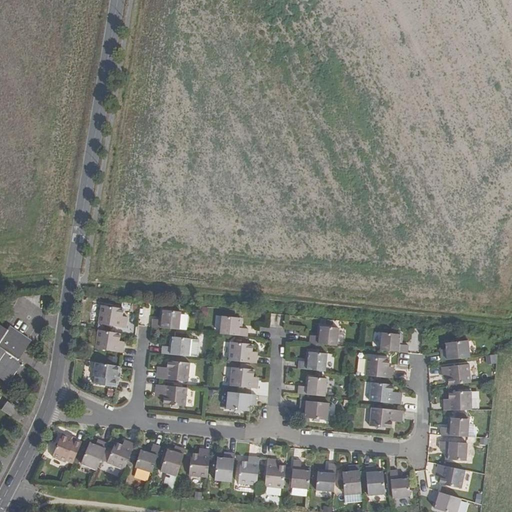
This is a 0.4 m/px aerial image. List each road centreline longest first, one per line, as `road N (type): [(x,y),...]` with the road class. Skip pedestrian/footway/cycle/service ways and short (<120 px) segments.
road 1 (secondary): [(55,385),(117,0)]
road 2 (residential): [(273,435),(420,451),(420,363)]
road 3 (track): [(10,485),(44,499),(157,511)]
road 4 (residential): [(135,426),(273,435)]
